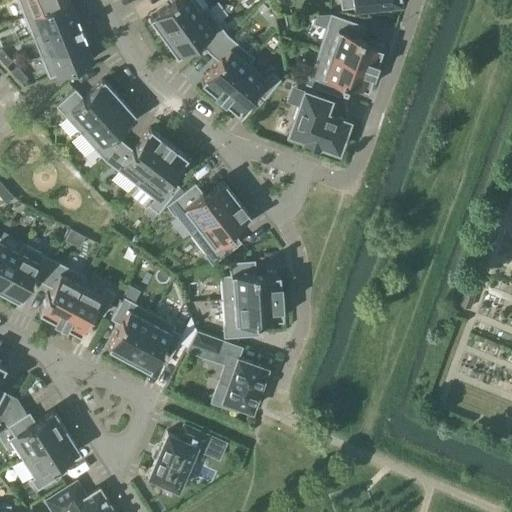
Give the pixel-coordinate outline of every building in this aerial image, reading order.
[(16,0),(23,17),(64,0),(16,0)] [(64,0),(23,17),(32,37),(76,19),(68,0),(64,0)] [(148,18),(162,37),(206,6),(205,5),(198,10),(190,0),(169,0),(171,2),(148,18)] [(339,0),(340,9),(400,2),(399,0),(339,0)] [(199,40),(208,53),(226,34),(226,33),(206,6),(162,37),(176,56),(199,40)] [(326,26),(318,49),(373,68),(381,48),(359,40),(364,25),(329,13),(325,26),(326,26)] [(39,55),(40,57),(84,39),(76,19),(32,37),(39,34),(47,52),(39,55)] [(200,82),(218,97),(253,56),(226,34),(208,53),(217,61),(200,82)] [(84,39),(40,57),(48,77),(93,59),(84,39)] [(0,49),(0,60),(5,66),(11,61),(0,49)] [(373,68),(318,49),(310,71),(309,71),(304,84),(329,92),(333,80),(339,83),(339,84),(343,85),(344,81),(366,89),(373,68)] [(253,56),(218,97),(236,112),(254,91),(263,99),(279,79),(270,71),(264,77),(248,63),(253,57),(253,56)] [(10,71),(20,83),(26,78),(16,66),(10,71)] [(55,106),(78,132),(118,96),(102,79),(82,97),(74,88),(55,106)] [(302,140),(318,146),(318,144),(336,150),(347,120),(324,112),(329,99),(303,90),(287,133),(303,138),(302,140)] [(78,132),(104,161),(122,142),(113,132),(134,114),(118,96),(78,132)] [(104,161),(134,184),(167,142),(149,128),(132,149),(122,142),(104,161)] [(167,142),(134,184),(152,198),(147,205),(157,213),(178,186),(169,178),(186,157),(167,142)] [(173,216),(188,235),(235,198),(222,181),(204,195),(194,182),(164,206),(172,217),(173,216)] [(2,185),(0,186),(0,197),(5,203),(13,197),(2,185)] [(235,198),(188,235),(203,253),(203,254),(211,264),(240,242),(230,229),(249,215),(235,198)] [(0,284),(22,243),(21,242),(17,250),(0,240),(0,284)] [(31,277),(41,282),(53,259),(22,243),(0,284),(0,291),(18,301),(31,277)] [(38,312),(58,323),(84,275),(53,259),(41,282),(50,287),(47,294),(46,293),(44,297),(45,298),(38,312)] [(219,275),(221,300),(280,295),(278,274),(275,274),(275,271),(266,272),(266,275),(255,275),(254,260),(228,261),(229,274),(219,275)] [(84,275),(58,323),(79,334),(87,320),(88,320),(90,316),(89,316),(92,309),(102,315),(115,292),(104,286),(99,294),(80,284),(84,276),(84,275)] [(467,289),(461,304),(470,307),(475,293),(467,289)] [(280,295),(221,300),(223,324),(224,323),(225,337),(259,335),(258,319),(281,317),(280,295)] [(107,348),(128,360),(153,312),(122,296),(109,319),(120,324),(107,348)] [(153,312),(128,360),(149,371),(159,351),(169,357),(181,334),(171,328),(174,323),(153,312)] [(195,330),(189,342),(190,343),(191,342),(215,351),(217,352),(218,350),(221,341),(222,339),(195,330)] [(227,353),(225,352),(224,354),(222,361),(222,360),(221,362),(223,363),(233,366),(227,384),(219,381),(217,380),(217,382),(211,399),(210,401),(212,402),(212,401),(234,409),(234,410),(236,410),(236,408),(237,405),(248,409),(250,410),(251,408),(265,369),(266,367),(264,366),(238,357),(236,356),(236,357),(227,353)] [(7,438),(20,458),(65,430),(53,410),(34,421),(28,411),(6,425),(12,435),(7,438)] [(201,451),(208,435),(183,424),(177,437),(168,433),(168,432),(166,431),(165,433),(159,448),(158,448),(154,459),(148,474),(147,474),(146,476),(148,477),(148,476),(174,488),(176,489),(177,487),(194,448),(201,451)] [(65,430),(20,458),(32,477),(30,479),(36,490),(65,471),(59,461),(78,450),(65,430)] [(68,484),(66,486),(46,499),(45,499),(43,500),(45,502),(51,511),(62,511),(68,509),(70,511),(112,511),(99,490),(98,488),(96,489),(86,496),(76,482),(77,481),(76,480),(74,481),(68,485),(68,484)]
